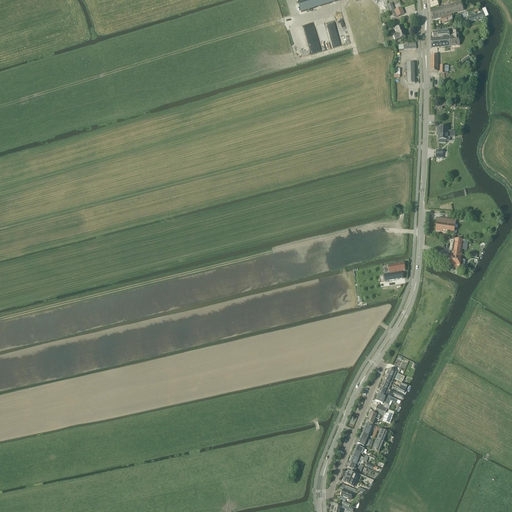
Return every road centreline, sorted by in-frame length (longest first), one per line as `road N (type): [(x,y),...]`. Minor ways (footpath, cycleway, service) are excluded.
road 1 (tertiary): [(415,281),(426,81)]
road 2 (residential): [(323,497),(378,373)]
